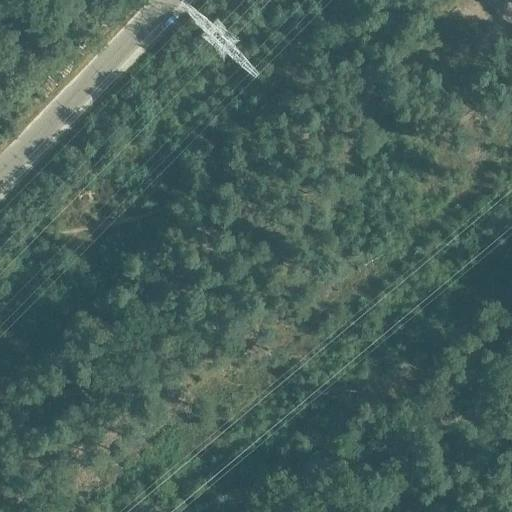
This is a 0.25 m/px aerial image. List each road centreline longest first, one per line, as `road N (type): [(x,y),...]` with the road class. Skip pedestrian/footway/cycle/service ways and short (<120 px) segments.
road 1 (track): [(511,399),(226,511)]
road 2 (unclassified): [(0,174),(165,0)]
